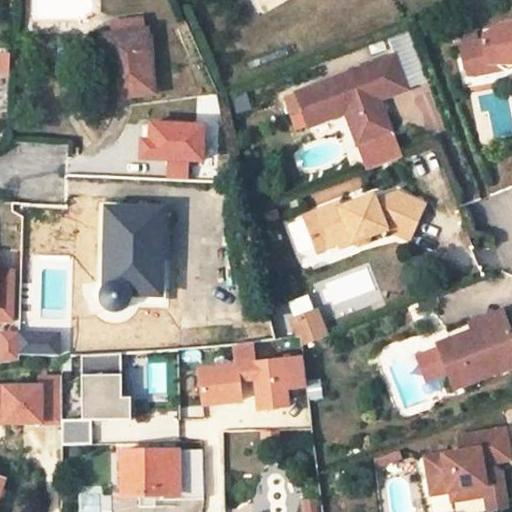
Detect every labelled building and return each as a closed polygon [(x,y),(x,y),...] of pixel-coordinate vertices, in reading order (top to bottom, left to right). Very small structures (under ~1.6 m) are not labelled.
[(137,30),(144,29),(142,17),(135,18),(137,30)] [(137,30),(135,18),(111,21),(112,33),(137,30)] [(484,43),(461,47),(465,70),(477,76),(495,73),(493,62),(508,60),(510,65),(511,64),(511,24),(500,27),(502,34),(483,37),(484,43)] [(112,33),(104,34),(112,96),(139,93),(154,91),(145,29),(144,29),(137,30),(112,33)] [(3,52),(2,62),(11,63),(11,53),(3,52)] [(396,56),(297,92),(305,114),(314,111),(318,123),(346,113),(350,122),(357,120),(362,137),(368,140),(392,131),(380,99),(375,90),(385,86),(388,96),(409,89),(396,56)] [(508,60),(493,62),(495,73),(510,72),(511,72),(511,64),(510,65),(508,60)] [(2,62),(2,71),(11,71),(11,63),(2,62)] [(385,86),(375,90),(380,99),(388,96),(385,86)] [(314,111),(305,114),(309,126),(318,123),(314,111)] [(357,120),(350,122),(358,144),(368,140),(362,137),(357,120)] [(168,160),(167,177),(187,178),(188,160),(201,161),(202,124),(150,123),(149,139),(140,138),(139,159),(168,160)] [(339,203),(304,215),(316,250),(351,238),(352,242),(359,245),(369,242),(371,234),(385,230),(410,241),(426,207),(398,193),(376,201),(373,195),(340,207),(339,203)] [(105,254),(109,254),(108,286),(104,290),(103,293),(103,298),(105,302),(108,306),(113,307),(116,308),(120,307),(125,305),(127,301),(129,294),(155,294),(157,259),(161,259),(163,209),(106,208),(105,254)] [(15,272),(8,271),(7,321),(14,321),(15,272)] [(312,294),(291,299),(295,313),(316,309),(312,294)] [(507,322),(502,309),(471,322),(473,329),(475,334),(507,322)] [(316,310),(289,321),(296,339),(301,339),(302,345),(325,336),(316,310)] [(473,329),(438,343),(454,387),(511,364),(511,335),(507,322),(475,334),(473,329)] [(0,331),(0,340),(1,358),(72,353),(71,327),(0,331)] [(238,365),(201,368),(205,404),(243,400),(241,380),(257,378),(260,409),(290,407),(288,390),(308,388),(304,359),(255,364),(254,344),(237,345),(238,365)] [(81,421),(63,421),(63,427),(63,446),(93,445),(93,422),(131,422),(130,400),(121,400),(120,356),(80,360),(81,421)] [(72,361),(64,361),(64,375),(73,375),(72,361)] [(42,391),(0,390),(0,426),(63,427),(63,421),(64,382),(42,382),(42,391)] [(462,450),(427,455),(433,492),(451,489),(466,487),(468,496),(486,493),(489,511),(509,507),(504,472),(496,468),(492,468),(491,461),(511,458),(507,428),(460,435),(462,450)] [(262,446),(282,444),(281,429),(261,430),(262,446)] [(178,451),(120,452),(120,497),(139,496),(139,508),(156,507),(156,495),(179,495),(178,451)] [(204,451),(178,451),(179,495),(180,501),(205,500),(204,451)] [(466,487),(451,489),(452,499),(468,496),(466,487)] [(301,511),(323,511),(323,498),(301,499),(301,511)]
